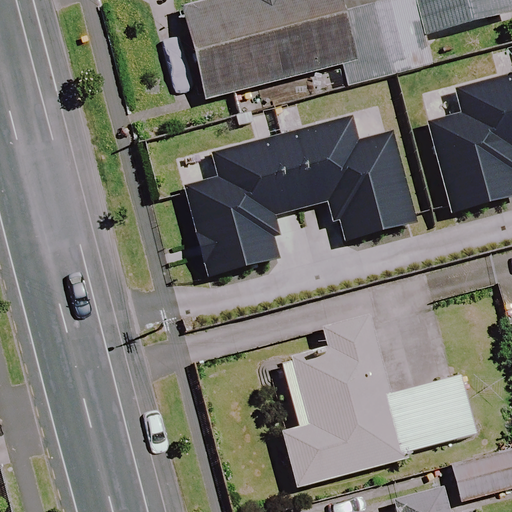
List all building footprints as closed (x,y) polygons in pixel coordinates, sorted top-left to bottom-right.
[(345,90),(430,68),(423,40),(412,0),(397,0),(341,15),(337,0),(220,0),(178,11),(202,104),(340,68),(345,90)] [(511,7),(510,0),(412,0),(423,40),(511,17),(511,7)] [(418,73),(355,89),(371,151),(433,135),(418,73)] [(227,181),(257,300),(394,266),(380,212),(329,224),(313,160),(227,181)] [(428,305),(362,321),(314,332),(319,353),(269,365),(284,429),(268,433),(281,491),(467,448),(454,390),(448,391),(428,305)] [(511,454),(444,472),(453,508),(511,492),(511,454)]
